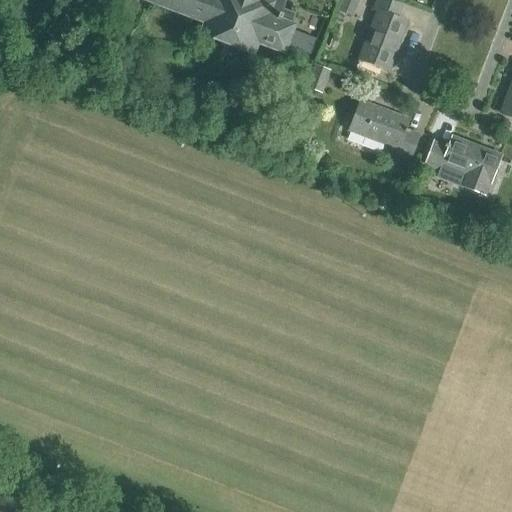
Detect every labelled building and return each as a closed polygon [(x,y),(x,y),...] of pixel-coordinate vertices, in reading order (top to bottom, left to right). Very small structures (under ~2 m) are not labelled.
[(145,0),(205,23),(201,35),(255,55),(260,43),(285,53),(296,25),(291,24),(294,14),(282,9),(285,0),(145,0)] [(339,0),(335,12),(350,18),(357,0),(339,0)] [(361,60),(360,63),(356,71),(358,75),(369,79),(375,76),(379,67),(389,71),(408,22),(398,19),(403,7),(384,0),(377,0),(374,10),(378,12),(360,60),(361,60)] [(328,70),(317,66),(308,89),(319,93),(328,70)] [(511,86),(502,114),(511,117),(511,86)] [(361,102),(350,132),(398,150),(396,154),(412,160),(421,135),(407,130),(410,121),(361,102)] [(486,196),(491,185),(502,156),(453,137),(450,146),(436,141),(426,165),(440,171),(442,166),(463,174),(458,185),(486,196)]
